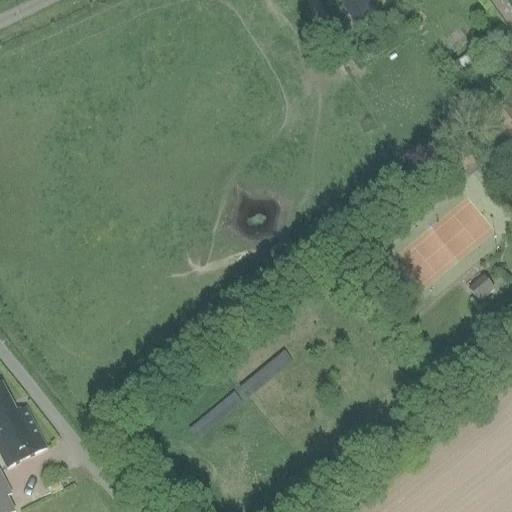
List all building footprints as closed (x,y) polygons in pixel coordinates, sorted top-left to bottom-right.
[(359,0),(355,0),(343,7),(357,31),(372,22),(359,0)] [(487,53),(481,45),(457,62),(465,73),(481,61),(479,59),(487,53)] [(480,125),(499,151),(511,141),(511,113),(506,106),(480,125)] [(498,290),(487,276),(470,292),(483,303),(498,290)] [(0,453),(7,469),(47,449),(26,408),(17,413),(3,384),(0,385),(0,453)] [(0,511),(14,511),(0,482),(0,511)]
